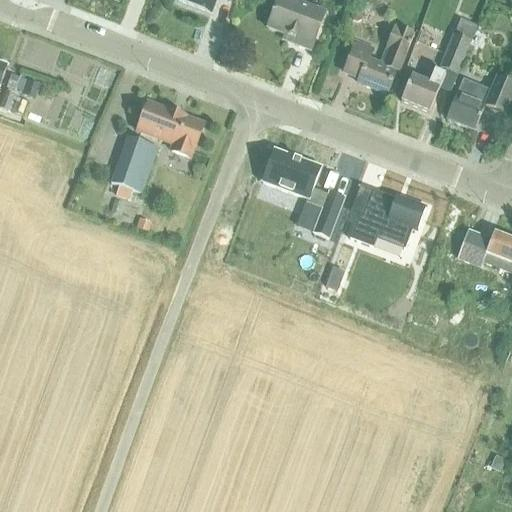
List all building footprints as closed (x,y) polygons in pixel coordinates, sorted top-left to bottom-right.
[(98,11),(102,0),(89,0),(87,7),(98,11)] [(178,0),(178,3),(211,15),(216,0),(221,0),(228,2),(228,3),(230,4),(230,0),(178,0)] [(325,11),(293,0),(279,0),(269,27),(299,38),(297,45),(311,50),(325,11)] [(352,14),(350,19),(352,23),(356,24),(360,22),(362,18),(360,14),(356,12),(352,14)] [(411,77),(401,102),(428,113),(437,90),(449,95),(457,74),(477,27),(460,19),(440,67),(438,72),(431,70),(426,83),(411,77)] [(394,72),(398,74),(413,35),(397,28),(396,30),(393,29),(385,48),(388,50),(382,67),(364,60),(368,50),(353,44),(342,71),(358,78),(356,84),(385,95),(394,72)] [(410,59),(406,68),(412,71),(417,58),(413,57),(412,60),(410,59)] [(511,83),(498,77),(497,79),(483,73),(471,102),(458,97),(447,121),(475,133),(485,108),(505,117),(511,101),(511,83)] [(11,76),(7,88),(15,91),(19,79),(11,76)] [(34,100),(39,88),(25,83),(21,95),(34,100)] [(4,94),(0,103),(0,109),(7,112),(13,97),(4,94)] [(193,155),(204,128),(185,121),(185,120),(167,113),(166,113),(148,106),(137,134),(174,148),(171,154),(190,161),(192,155),(193,155)] [(126,141),(110,186),(118,189),(115,197),(129,202),(132,193),(141,197),(157,152),(126,141)] [(314,193),(322,171),(274,153),(262,186),(309,203),(307,206),(324,212),(315,237),(330,242),(345,201),(330,195),(329,198),(314,193)] [(363,182),(371,162),(361,158),(353,178),(363,182)] [(354,230),(350,242),(373,250),(375,244),(377,241),(378,238),(391,243),(406,248),(407,247),(412,232),(414,233),(416,234),(417,234),(420,224),(426,209),(417,206),(403,201),(403,203),(402,205),(396,202),(389,200),(378,196),(372,193),(369,202),(364,214),(363,219),(361,218),(359,217),(358,219),(354,230)] [(149,226),(140,222),(136,231),(146,235),(149,226)] [(468,232),(457,262),(481,271),(482,270),(483,265),(511,276),(511,241),(495,235),(492,242),(468,232)] [(334,270),(326,289),(337,293),(345,275),(334,270)] [(496,458),(491,470),(503,475),(507,463),(496,458)]
